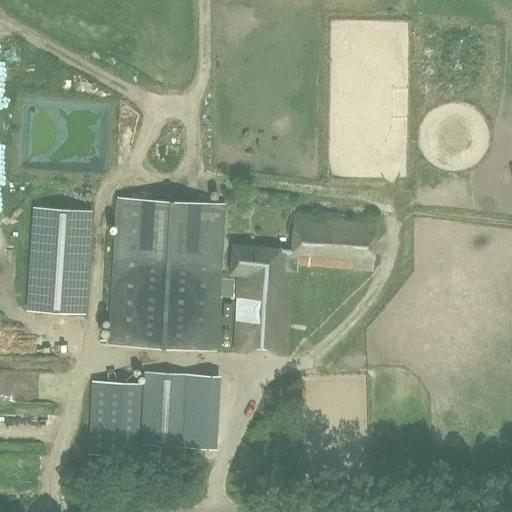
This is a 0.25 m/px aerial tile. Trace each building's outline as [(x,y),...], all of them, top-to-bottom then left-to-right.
[(117,198),(114,232),(108,342),(217,348),(226,204),(117,198)] [(33,207),(27,310),(82,313),(89,211),(33,207)] [(230,245),(228,274),(237,274),(232,352),(283,356),(289,269),(295,270),(295,263),(370,268),(373,222),(291,217),(289,249),(230,245)] [(187,447),(191,375),(144,372),(140,445),(187,447)] [(91,381),(87,454),(136,457),(140,384),(91,381)]
